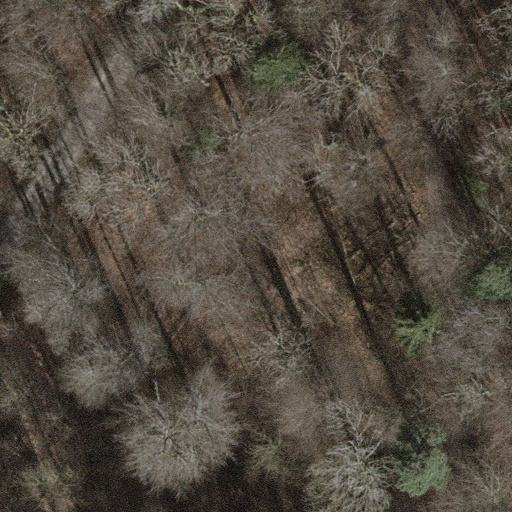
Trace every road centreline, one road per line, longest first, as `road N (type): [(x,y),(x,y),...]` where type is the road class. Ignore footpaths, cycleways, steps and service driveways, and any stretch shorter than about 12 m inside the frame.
road 1 (track): [(447,0),(442,120),(459,511)]
road 2 (track): [(0,278),(171,0)]
